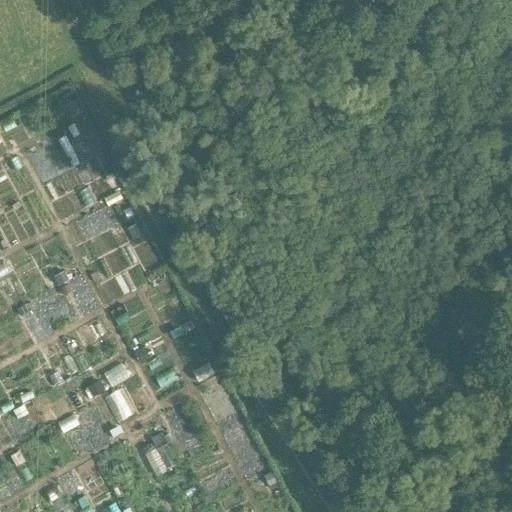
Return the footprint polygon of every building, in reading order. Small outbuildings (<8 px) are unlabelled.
[(79,131),(75,123),(67,127),(72,135),(79,131)] [(54,276),(59,286),(70,281),(65,271),(54,276)] [(60,289),(63,296),(69,293),(66,286),(60,289)] [(27,305),(17,310),(20,316),(30,311),(27,305)] [(151,358),(145,346),(135,352),(141,364),(151,358)] [(99,381),(86,388),(92,398),(105,391),(99,381)] [(24,462),(18,452),(10,457),(15,467),(24,462)] [(272,473),(265,477),(271,487),(278,482),(272,473)]
